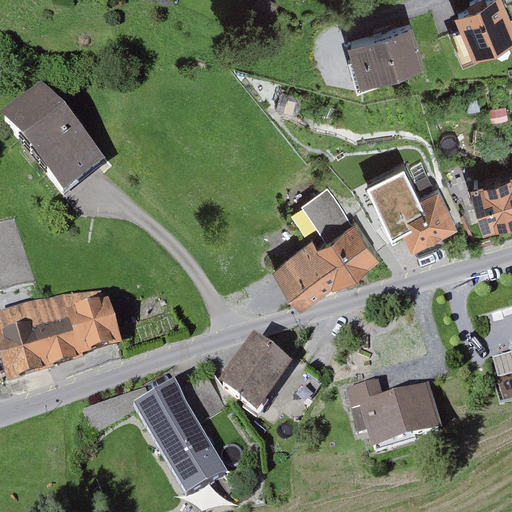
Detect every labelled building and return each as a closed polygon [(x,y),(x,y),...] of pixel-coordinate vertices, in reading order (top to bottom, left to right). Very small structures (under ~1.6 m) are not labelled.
[(511,30),(499,0),(476,0),(454,10),(461,26),(446,33),(460,65),(476,58),(472,49),(511,31),(511,30)] [(417,67),(407,25),(346,39),(350,56),(342,58),(350,92),(377,86),(375,77),(417,67)] [(40,86),(0,118),(58,189),(98,157),(40,86)] [(501,101),(484,103),(486,113),(502,111),(501,101)] [(511,160),(464,172),(475,215),(511,205),(511,160)] [(312,240),(335,273),(373,247),(350,215),(345,218),(321,183),(296,200),(320,235),(312,240)] [(434,184),(384,209),(391,224),(399,220),(409,239),(451,219),(434,184)] [(7,216),(0,218),(0,284),(26,276),(7,216)] [(267,262),(295,301),(335,273),(312,240),(307,234),(267,262)] [(19,287),(0,292),(0,306),(23,300),(19,287)] [(58,296),(0,315),(0,382),(119,345),(104,300),(64,313),(58,296)] [(511,300),(510,301),(511,307),(511,348),(486,356),(499,397),(511,393),(511,300)] [(285,363),(249,338),(216,386),(251,411),(285,363)] [(175,398),(167,385),(126,410),(180,497),(217,474),(221,480),(236,470),(227,456),(245,445),(204,380),(175,398)] [(372,381),(341,390),(353,433),(366,429),(371,448),(413,436),(414,442),(437,436),(421,381),(376,394),(372,381)] [(87,436),(123,410),(118,398),(78,413),(87,436)]
